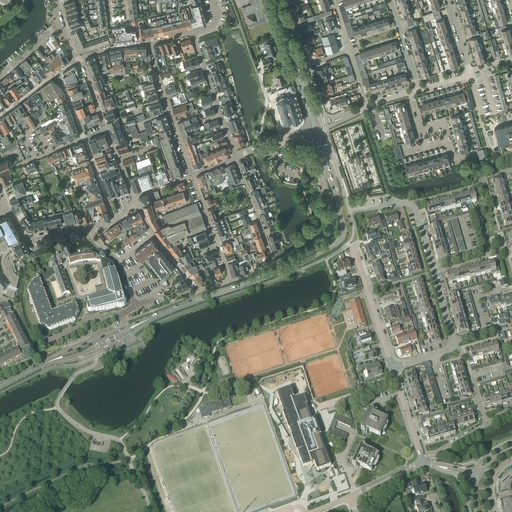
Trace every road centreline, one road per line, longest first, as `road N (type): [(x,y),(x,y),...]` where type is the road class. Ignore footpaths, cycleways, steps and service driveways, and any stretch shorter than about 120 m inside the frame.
road 1 (primary): [(123,331),(286,268),(331,242),(339,221),(317,127)]
road 2 (residential): [(235,157),(272,257),(267,267),(231,280)]
road 3 (residential): [(149,43),(191,175)]
road 4 (primary): [(0,386),(123,331)]
road 5 (primary): [(317,127),(275,0)]
road 6 (residential): [(235,157),(192,31)]
road 7 (residential): [(392,367),(353,248)]
